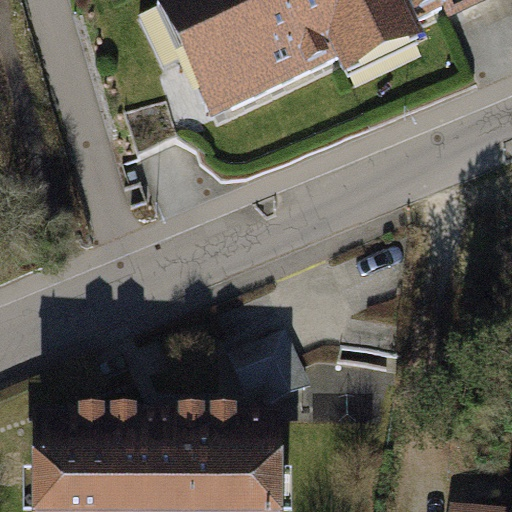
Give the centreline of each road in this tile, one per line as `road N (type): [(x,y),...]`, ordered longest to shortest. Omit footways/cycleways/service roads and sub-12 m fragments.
road 1 (unclassified): [(511,123),(0,340)]
road 2 (track): [(438,153),(426,361),(401,511)]
